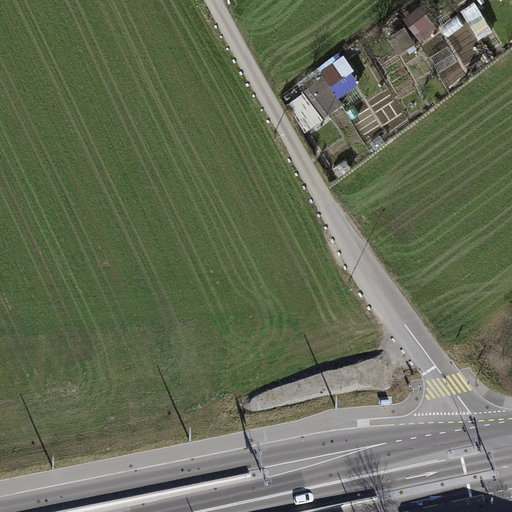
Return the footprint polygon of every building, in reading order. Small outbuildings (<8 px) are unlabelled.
[(460,11),(479,40),(494,30),(475,1),(460,11)] [(403,17),(421,40),(438,27),(420,4),(403,17)] [(458,15),(441,27),(448,36),(464,25),(458,15)] [(387,38),(399,54),(407,49),(409,52),(417,47),(415,43),(416,42),(405,26),(387,38)] [(304,111),(313,124),(344,104),(338,96),(357,84),(338,57),(320,69),(318,67),(313,70),(317,76),(314,77),(316,81),(300,91),(310,107),(304,111)] [(332,169),(334,168),(337,173),(334,175),(336,179),(352,167),(345,158),(337,165),(330,156),(325,159),(332,169)]
